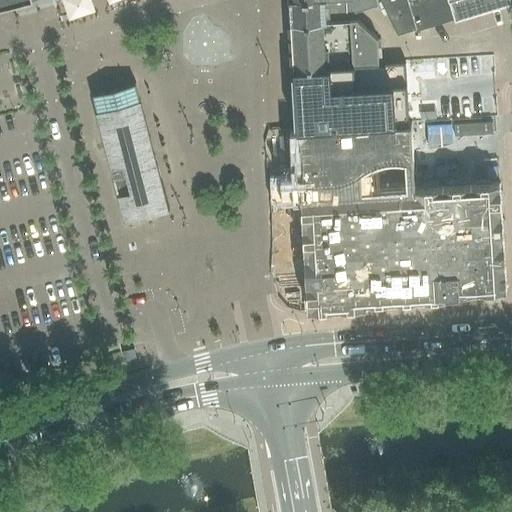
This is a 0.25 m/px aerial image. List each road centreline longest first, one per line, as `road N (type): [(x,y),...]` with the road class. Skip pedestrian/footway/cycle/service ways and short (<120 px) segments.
road 1 (secondary): [(0,452),(135,404),(272,380)]
road 2 (secondary): [(265,353),(157,376),(0,437)]
road 3 (secondary): [(511,333),(265,353)]
road 4 (secondary): [(272,380),(511,355)]
road 5 (unclassified): [(380,51),(498,43),(511,53)]
road 6 (tertiary): [(299,511),(272,380)]
